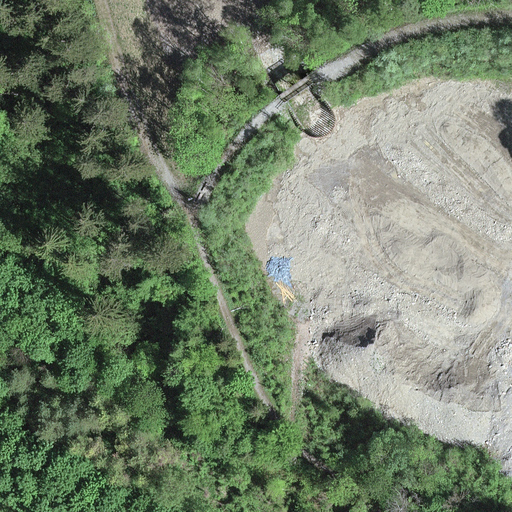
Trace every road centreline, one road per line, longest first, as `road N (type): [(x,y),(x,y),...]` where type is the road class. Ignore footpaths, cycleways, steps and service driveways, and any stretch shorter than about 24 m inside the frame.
road 1 (track): [(313,81),(403,34),(511,21)]
road 2 (track): [(179,190),(211,148),(279,101)]
